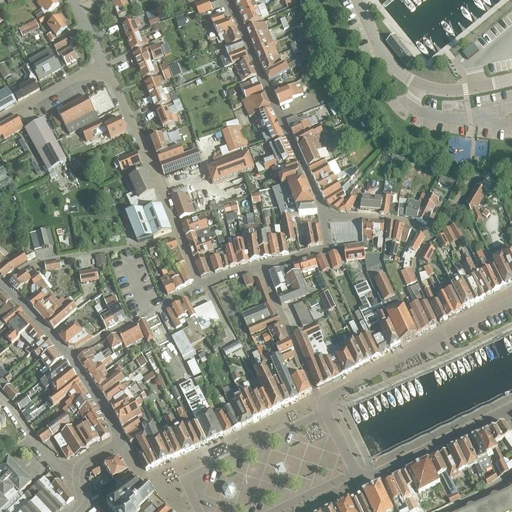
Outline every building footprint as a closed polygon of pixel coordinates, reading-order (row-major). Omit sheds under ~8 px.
[(43,0),(38,4),(36,5),(40,11),(43,16),(46,14),(48,12),(49,13),(59,5),(55,0),(43,0)] [(122,0),(113,4),(118,18),(130,14),(125,0),(122,0)] [(140,0),(128,0),(133,11),(143,7),(140,0)] [(196,5),(200,16),(212,11),(207,0),(196,5)] [(254,2),(252,0),(235,0),(234,1),(237,9),(254,2)] [(282,0),(279,1),(280,2),(283,0),(284,0),(288,8),(297,4),(295,0),(282,0)] [(258,11),(256,8),(254,2),(237,9),(241,18),(258,11)] [(258,11),(241,18),(245,26),(261,19),(259,13),(265,10),(263,5),(256,8),(258,11)] [(215,27),(225,22),(222,15),(211,19),(215,27)] [(49,26),(57,37),(67,29),(63,24),(66,22),(61,16),(49,26)] [(219,38),(237,30),(232,19),(225,22),(215,27),(219,38)] [(127,39),(139,34),(136,28),(140,26),(138,20),(122,27),(127,39)] [(35,22),(19,30),(22,37),(39,29),(35,22)] [(250,39),(268,32),(264,23),(246,29),(250,39)] [(219,38),(216,39),(219,44),(225,41),(228,48),(242,42),(237,30),(219,38)] [(256,52),(273,45),(268,32),(250,39),(256,52)] [(139,34),(127,39),(132,51),(147,45),(145,38),(141,39),(139,34)] [(386,43),(406,68),(414,61),(394,36),(386,43)] [(52,45),(56,52),(68,45),(64,38),(52,45)] [(229,57),(245,50),(242,42),(228,48),(225,49),(229,57)] [(167,44),(162,47),(166,56),(171,54),(167,44)] [(316,49),(314,44),(303,49),(306,54),(316,49)] [(149,49),(133,55),(138,68),(150,63),(148,57),(152,56),(154,60),(162,57),(157,45),(149,49)] [(261,65),(278,57),(273,45),(256,52),(261,65)] [(67,66),(77,60),(70,48),(57,55),(59,58),(62,57),(67,66)] [(29,61),(28,62),(32,68),(39,81),(60,69),(53,56),(49,50),(38,59),(29,61)] [(245,50),(229,57),(233,66),(249,59),(245,50)] [(278,57),(261,65),(265,74),(285,64),(281,65),(278,57)] [(236,67),(243,83),(257,77),(250,61),(236,67)] [(150,63),(138,68),(143,80),(159,74),(156,67),(153,68),(150,63)] [(285,64),(265,74),(269,82),(285,73),(300,66),(299,64),(296,65),(295,63),(290,65),(290,67),(287,68),(285,64)] [(0,65),(0,73),(4,81),(12,76),(4,64),(0,65)] [(176,64),(168,66),(173,77),(177,75),(174,67),(177,66),(176,64)] [(162,75),(169,72),(166,65),(159,67),(162,75)] [(36,81),(28,66),(22,70),(26,76),(24,82),(16,87),(15,85),(10,89),(18,103),(23,99),(23,100),(39,90),(34,82),(36,81)] [(47,87),(66,79),(63,71),(44,79),(47,87)] [(169,72),(162,75),(165,82),(171,79),(169,72)] [(150,96),(162,91),(160,86),(163,84),(161,78),(145,84),(150,96)] [(91,86),(97,99),(112,92),(107,79),(91,86)] [(247,100),(264,93),(258,79),(241,87),(247,100)] [(278,82),(272,84),(275,91),(280,89),(278,82)] [(274,94),(280,107),(292,103),(291,100),(303,96),(298,84),(274,94)] [(0,112),(16,103),(8,89),(0,93),(0,112)] [(162,91),(150,96),(155,109),(171,102),(168,95),(164,97),(162,91)] [(264,93),(247,100),(243,102),(250,117),(271,109),(264,93)] [(64,124),(70,135),(99,120),(87,97),(58,113),(58,114),(51,118),(56,128),(64,124)] [(168,110),(157,114),(163,128),(173,124),(173,123),(178,121),(175,114),(183,111),(179,101),(173,104),(174,108),(168,111),(168,110)] [(266,144),(284,138),(272,111),(258,116),(261,122),(256,123),(259,129),(266,126),(269,134),(263,137),(266,144)] [(0,130),(3,136),(5,140),(24,129),(18,116),(0,126),(0,130)] [(294,137),(312,128),(308,122),(308,121),(306,116),(298,120),(297,117),(287,121),(291,129),(294,137)] [(111,140),(127,132),(121,120),(102,129),(99,122),(81,130),(87,143),(107,133),(111,140)] [(26,130),(49,172),(66,162),(44,121),(26,130)] [(206,169),(212,185),(254,169),(246,148),(249,147),(241,126),(222,133),(227,147),(219,150),(222,156),(212,159),(215,166),(206,169)] [(299,148),(319,138),(324,135),(319,127),(295,139),(299,148)] [(176,143),(170,145),(167,134),(151,140),(164,177),(202,163),(198,151),(184,156),(181,148),(178,149),(176,143)] [(312,174),(328,166),(325,161),(330,159),(326,151),(319,138),(299,148),(312,174)] [(266,171),(266,172),(295,161),(285,139),(269,146),(275,159),(262,163),(261,159),(258,162),(255,163),(258,174),(266,171)] [(18,142),(24,153),(28,151),(22,140),(18,142)] [(120,168),(122,172),(142,163),(137,154),(114,164),(116,169),(120,168)] [(34,162),(30,164),(37,175),(40,173),(34,162)] [(328,166),(312,174),(316,183),(333,175),(335,178),(341,175),(335,162),(328,166)] [(279,178),(300,170),(296,163),(278,169),(271,171),(274,180),(279,178)] [(316,183),(321,192),(338,183),(344,179),(347,176),(351,180),(359,172),(355,168),(344,173),(344,174),(341,175),(335,178),(333,175),(316,183)] [(282,217),(290,217),(317,215),(316,207),(305,178),(304,179),(300,170),(279,178),(282,186),(278,187),(273,189),(280,211),(282,217)] [(133,202),(137,209),(156,200),(153,193),(155,192),(146,172),(130,179),(139,199),(133,202)] [(325,201),(342,190),(338,183),(321,192),(325,201)] [(331,209),(346,198),(344,194),(350,187),(347,184),(342,190),(325,201),(331,209)] [(466,202),(473,215),(486,193),(475,187),(466,202)] [(400,197),(409,198),(410,189),(401,188),(400,197)] [(351,197),(348,201),(338,211),(349,213),(357,200),(360,192),(355,189),(351,197)] [(382,212),(381,215),(388,215),(398,216),(399,209),(389,208),(392,190),(385,189),(384,194),(382,212)] [(196,193),(198,203),(205,202),(204,192),(196,193)] [(382,212),(384,194),(380,193),(380,198),(362,198),(361,211),(382,212)] [(176,210),(190,205),(187,195),(173,200),(176,210)] [(398,216),(406,218),(416,221),(427,197),(421,195),(417,203),(409,201),(400,200),(399,209),(398,216)] [(427,197),(416,221),(417,221),(426,225),(438,200),(429,195),(428,195),(427,197)] [(338,211),(348,201),(346,198),(331,209),(338,211)] [(190,205),(176,210),(180,220),(194,214),(190,205)] [(154,239),(172,233),(162,207),(144,213),(144,211),(126,214),(139,244),(154,239)] [(290,217),(282,217),(283,227),(292,225),(290,217)] [(187,238),(200,232),(208,229),(203,219),(191,223),(190,219),(181,223),(187,238)] [(303,219),(299,220),(300,225),(303,224),(308,248),(315,246),(316,246),(312,222),(304,223),(303,219)] [(319,221),(312,222),(316,246),(322,244),(319,221)] [(374,239),(374,223),(363,222),(363,234),(364,247),(364,249),(367,249),(367,241),(372,241),(372,239),(374,239)] [(374,223),(374,239),(378,239),(377,248),(381,249),(383,237),(384,237),(385,223),(374,223)] [(393,243),(397,224),(387,223),(386,242),(393,243)] [(401,242),(404,227),(397,224),(393,243),(391,257),(396,258),(401,242)] [(292,225),(283,227),(285,236),(286,243),(298,240),(295,225),(292,225)] [(456,225),(449,229),(456,241),(463,237),(456,225)] [(256,227),(246,228),(249,254),(248,254),(249,263),(260,260),(257,235),(256,227)] [(404,227),(401,242),(406,244),(408,241),(411,230),(404,227)] [(277,228),(275,228),(277,238),(281,256),(288,255),(286,243),(285,236),(281,237),(280,229),(277,229),(277,228)] [(456,241),(449,229),(442,233),(449,245),(456,241)] [(270,230),(266,231),(266,233),(271,258),(279,256),(281,256),(277,238),(272,238),(270,230)] [(45,232),(31,235),(35,251),(40,250),(49,247),(45,232)] [(108,234),(110,245),(122,243),(120,232),(108,234)] [(190,248),(204,243),(200,232),(187,238),(190,248)] [(266,233),(257,235),(260,260),(271,258),(266,233)] [(404,256),(403,260),(405,260),(404,261),(404,263),(403,269),(408,269),(409,263),(407,262),(408,258),(412,260),(415,254),(424,238),(417,234),(409,250),(406,257),(404,256)] [(436,239),(442,249),(449,245),(443,235),(436,239)] [(230,247),(225,248),(226,252),(231,268),(237,266),(238,266),(235,251),(233,244),(231,239),(227,240),(230,247)] [(174,255),(180,253),(175,241),(166,244),(169,252),(173,251),(174,255)] [(194,259),(203,255),(209,254),(210,258),(215,256),(210,241),(204,243),(190,248),(194,259)] [(243,242),(233,244),(235,251),(238,266),(249,263),(248,254),(246,255),(243,242)] [(148,249),(150,255),(158,253),(155,246),(148,249)] [(366,260),(364,249),(364,247),(353,248),(345,249),(347,263),(366,260)] [(420,260),(428,264),(435,251),(427,247),(420,260)] [(511,284),(511,250),(503,255),(503,256),(493,261),(494,263),(500,274),(506,287),(511,284)] [(226,252),(219,254),(219,255),(220,256),(224,270),(230,268),(231,268),(226,252)] [(329,255),(333,270),(343,267),(339,252),(329,255)] [(481,252),(476,254),(484,269),(484,268),(485,270),(482,272),(493,294),(500,290),(493,275),(488,266),(481,252)] [(21,253),(8,262),(14,271),(27,263),(21,253)] [(179,253),(171,257),(174,266),(175,269),(178,273),(184,288),(190,285),(193,283),(192,280),(187,271),(184,264),(180,254),(179,253)] [(95,257),(97,268),(107,266),(105,255),(95,257)] [(196,264),(205,261),(203,255),(194,259),(196,264)] [(224,271),(220,256),(210,259),(215,273),(224,271)] [(317,258),(323,273),(330,270),(325,256),(317,258)] [(486,298),(493,294),(482,272),(477,274),(476,272),(470,258),(466,260),(468,262),(476,278),(486,298)] [(0,264),(0,275),(4,279),(14,271),(8,262),(5,259),(2,262),(0,264)] [(300,273),(301,274),(303,274),(318,269),(315,259),(300,264),(301,269),(302,272),(300,273)] [(459,266),(455,268),(458,275),(474,305),(481,301),(481,302),(487,299),(486,298),(476,278),(468,262),(466,260),(465,260),(467,263),(463,265),(470,278),(466,281),(459,266)] [(205,261),(196,264),(201,278),(210,274),(205,261)] [(45,265),(46,272),(61,270),(60,262),(45,265)] [(494,263),(488,266),(493,275),(500,290),(506,287),(500,274),(494,263)] [(426,273),(427,277),(428,278),(434,274),(430,267),(423,269),(426,273)] [(168,296),(177,292),(170,277),(166,268),(162,270),(165,277),(166,276),(167,278),(161,281),(168,296)] [(284,279),(285,279),(290,277),(287,268),(283,269),(270,274),(276,290),(281,288),(283,292),(286,291),(287,294),(289,294),(284,279)] [(401,272),(407,287),(417,283),(411,268),(401,272)] [(96,271),(80,274),(82,284),(97,281),(96,271)] [(17,291),(31,281),(24,272),(21,274),(10,283),(17,291)] [(184,288),(178,273),(170,277),(177,292),(184,288)] [(310,296),(301,274),(300,273),(294,275),(290,277),(285,279),(288,288),(291,287),(293,292),(289,294),(287,294),(279,298),(282,306),(310,296)] [(35,310),(53,297),(54,296),(38,275),(31,281),(33,285),(32,287),(31,288),(31,293),(31,295),(33,296),(27,301),(35,310)] [(464,310),(474,305),(458,275),(449,279),(454,289),(464,310)] [(244,279),(247,288),(254,285),(251,276),(244,279)] [(417,336),(407,316),(399,298),(397,299),(399,303),(396,304),(393,298),(395,297),(385,276),(375,280),(381,293),(377,295),(382,304),(386,312),(401,345),(417,336)] [(260,294),(267,291),(262,280),(255,283),(260,294)] [(366,295),(361,285),(354,289),(358,298),(359,297),(362,296),(366,295)] [(430,329),(415,298),(413,293),(411,289),(408,290),(413,301),(416,304),(410,308),(423,333),(430,329)] [(449,318),(439,299),(435,301),(433,297),(429,289),(426,291),(428,296),(441,323),(449,318)] [(456,314),(464,310),(454,289),(445,294),(456,314)] [(264,306),(272,304),(267,291),(260,294),(264,306)] [(320,296),(325,306),(332,303),(327,292),(320,296)] [(0,313),(12,302),(5,294),(0,299),(0,313)] [(449,318),(456,314),(445,294),(438,298),(439,299),(449,318)] [(415,298),(430,329),(435,326),(434,324),(437,323),(427,303),(424,304),(420,295),(415,298)] [(391,350),(401,345),(386,312),(382,304),(381,305),(369,311),(362,296),(359,297),(364,308),(362,309),(363,312),(361,313),(369,329),(380,324),(381,326),(380,327),(383,333),(391,350)] [(48,324),(72,304),(69,300),(66,303),(63,299),(58,303),(53,297),(35,310),(48,324)] [(115,297),(104,302),(109,312),(117,325),(127,320),(126,319),(121,308),(119,306),(116,299),(115,297)] [(197,318),(194,312),(188,301),(172,308),(173,310),(168,312),(177,329),(181,326),(179,322),(185,319),(190,329),(183,332),(172,338),(182,358),(194,352),(191,347),(206,339),(203,332),(195,319),(197,318)] [(0,317),(3,321),(18,308),(12,302),(0,313),(0,317)] [(296,313),(307,308),(304,303),(293,307),(296,313)] [(72,304),(48,324),(54,331),(77,311),(74,307),(72,304)] [(195,319),(203,332),(221,324),(212,304),(194,312),(197,318),(195,319)] [(248,330),(278,317),(272,304),(264,306),(242,316),(248,330)] [(99,306),(95,308),(100,317),(103,315),(99,306)] [(13,324),(24,315),(18,308),(3,321),(0,324),(0,329),(5,325),(8,328),(10,326),(13,324)] [(298,319),(309,314),(307,308),(296,313),(298,319)] [(417,336),(423,333),(410,308),(408,309),(411,314),(407,316),(417,336)] [(360,311),(356,313),(361,324),(360,324),(366,337),(362,339),(373,361),(380,357),(373,341),(370,335),(372,334),(369,329),(361,313),(360,311)] [(107,331),(117,325),(109,312),(103,315),(100,317),(107,331)] [(300,324),(311,319),(309,314),(298,319),(300,324)] [(31,328),(33,326),(24,315),(13,324),(10,326),(14,331),(6,338),(12,345),(22,336),(22,337),(23,336),(22,336),(30,329),(30,330),(31,329),(31,328)] [(278,317),(248,330),(251,337),(281,324),(278,317)] [(311,319),(300,324),(302,328),(313,324),(311,319)] [(153,338),(146,324),(145,321),(139,324),(148,340),(153,338)] [(146,324),(153,338),(158,347),(164,344),(152,321),(146,324)] [(373,361),(362,339),(354,323),(350,325),(358,340),(354,342),(365,365),(373,361)] [(59,337),(69,348),(76,349),(93,339),(91,337),(86,329),(82,332),(75,324),(59,337)] [(119,335),(126,348),(145,339),(137,325),(119,335)] [(277,338),(287,334),(283,325),(268,332),(273,342),(275,342),(274,340),(277,339),(277,338)] [(23,336),(22,337),(33,349),(45,339),(33,326),(31,328),(31,329),(30,330),(30,329),(22,336),(23,336)] [(343,330),(346,337),(351,335),(348,328),(343,330)] [(380,357),(391,350),(383,333),(374,337),(376,340),(373,341),(380,357)] [(279,357),(291,353),(294,351),(287,334),(277,338),(277,339),(280,346),(275,348),(279,357)] [(107,341),(113,350),(122,345),(117,336),(107,341)] [(38,360),(53,347),(47,340),(33,352),(33,353),(38,360)] [(211,347),(214,351),(224,346),(222,341),(211,347)] [(344,353),(342,354),(337,357),(336,356),(331,359),(323,341),(317,345),(333,382),(347,375),(354,372),(344,353)] [(365,365),(354,342),(354,341),(343,347),(342,345),(339,347),(342,354),(344,353),(354,372),(357,370),(356,370),(365,365)] [(231,354),(230,352),(241,346),(239,342),(228,348),(223,351),(226,357),(231,354)] [(151,345),(146,347),(154,363),(159,361),(151,345)] [(318,389),(333,382),(317,345),(312,348),(313,350),(303,354),(318,389)] [(53,347),(38,360),(46,369),(40,374),(43,377),(63,360),(54,349),(53,347)] [(272,363),(272,362),(269,356),(265,357),(261,348),(257,350),(258,353),(265,366),(272,363)] [(84,368),(98,358),(93,349),(78,359),(84,368)] [(143,349),(138,352),(143,360),(148,356),(143,349)] [(204,353),(197,357),(199,362),(207,358),(204,353)] [(283,407),(268,373),(265,366),(258,353),(253,356),(259,368),(254,370),(262,386),(274,412),(283,407)] [(280,358),(282,363),(293,358),(291,353),(279,357),(280,358)] [(98,358),(84,368),(89,375),(106,362),(110,359),(108,356),(104,359),(101,355),(98,358)] [(106,362),(89,375),(94,383),(106,374),(103,369),(113,362),(117,360),(114,356),(111,359),(110,359),(106,362)] [(298,399),(288,377),(282,363),(280,358),(272,362),(272,363),(279,379),(291,404),(298,399)] [(66,363),(41,384),(47,391),(52,387),(71,371),(66,363)] [(136,376),(145,371),(142,365),(132,370),(136,376)] [(100,390),(122,372),(121,372),(123,370),(120,367),(108,376),(106,374),(94,383),(100,390)] [(52,387),(47,391),(53,400),(77,380),(71,371),(52,387)] [(122,372),(100,390),(104,396),(127,380),(122,372)] [(291,404),(279,379),(275,381),(271,372),(268,373),(283,407),(291,404)] [(288,377),(298,399),(312,392),(305,375),(299,378),(297,373),(288,377)] [(8,374),(2,380),(0,381),(0,388),(1,390),(8,383),(7,382),(12,378),(8,374)] [(144,380),(146,384),(155,378),(152,374),(144,380)] [(233,378),(235,384),(241,381),(239,375),(233,378)] [(110,405),(136,385),(136,384),(143,379),(140,376),(134,380),(131,377),(127,380),(104,396),(110,405)] [(202,376),(194,380),(198,387),(206,383),(202,376)] [(54,407),(68,396),(81,386),(77,380),(53,400),(50,402),(54,407)] [(268,415),(258,394),(254,396),(248,384),(244,386),(247,392),(259,419),(268,415)] [(142,401),(146,399),(136,385),(110,405),(113,410),(115,415),(137,400),(138,402),(142,399),(142,401)] [(4,392),(13,402),(21,396),(11,386),(4,392)] [(72,411),(89,396),(81,386),(68,396),(71,400),(65,405),(67,408),(62,411),(65,415),(69,412),(70,411),(71,410),(72,411)] [(268,415),(274,412),(262,386),(255,389),(258,394),(268,415)] [(171,390),(176,401),(181,399),(175,388),(171,390)] [(223,437),(209,409),(198,388),(194,390),(198,397),(187,403),(195,420),(208,444),(223,437)] [(254,422),(259,419),(247,392),(241,395),(243,400),(254,422)] [(148,398),(151,404),(157,401),(154,395),(148,398)] [(254,422),(243,400),(234,404),(230,395),(226,397),(231,408),(234,413),(242,428),(254,422)] [(17,404),(21,411),(31,403),(26,396),(17,404)] [(81,413),(93,403),(89,396),(72,411),(71,410),(70,411),(73,414),(78,410),(79,411),(81,413)] [(145,407),(151,404),(148,398),(146,399),(142,401),(144,402),(144,404),(145,407)] [(144,402),(142,401),(142,399),(138,402),(135,404),(137,408),(144,404),(144,402)] [(135,404),(138,402),(137,400),(115,415),(120,425),(140,413),(137,408),(135,404)] [(234,413),(231,408),(229,410),(224,400),(220,402),(227,418),(227,419),(234,431),(242,428),(234,413)] [(37,401),(28,409),(31,413),(41,404),(37,401)] [(88,419),(99,412),(93,403),(81,413),(80,414),(84,421),(88,419)] [(234,431),(227,419),(225,420),(221,413),(217,415),(213,407),(209,409),(223,437),(234,431)] [(201,447),(186,416),(183,410),(178,412),(182,420),(183,420),(187,427),(184,429),(194,450),(201,447)] [(25,419),(28,423),(40,415),(37,411),(25,419)] [(91,424),(102,441),(103,442),(111,437),(102,422),(104,421),(99,412),(88,419),(91,424)] [(123,430),(138,420),(142,418),(140,413),(120,425),(123,430)] [(72,423),(68,417),(66,415),(57,421),(63,430),(72,423)] [(208,444),(195,420),(192,421),(189,416),(188,416),(187,415),(186,416),(201,447),(208,444)] [(194,450),(184,429),(183,428),(178,430),(171,416),(165,419),(169,427),(183,455),(194,450)] [(127,437),(142,428),(138,420),(123,430),(127,437)] [(53,437),(63,430),(57,421),(47,429),(53,437)] [(488,431),(495,443),(504,439),(508,445),(510,443),(511,446),(511,435),(504,423),(488,431)] [(86,450),(102,441),(91,424),(76,433),(86,450)] [(170,461),(157,432),(153,424),(143,430),(146,437),(159,466),(170,461)] [(176,458),(183,455),(169,427),(163,430),(176,458)] [(86,450),(76,433),(73,428),(62,434),(76,456),(77,457),(87,451),(86,450)] [(146,437),(143,430),(142,428),(127,437),(131,445),(137,441),(146,437)] [(44,444),(53,437),(47,429),(37,436),(41,441),(44,444)] [(176,458),(163,430),(163,429),(157,432),(170,461),(176,458)] [(497,449),(495,443),(488,431),(477,436),(486,454),(491,451),(497,464),(495,465),(501,477),(508,471),(501,457),(497,449)] [(75,456),(76,456),(62,434),(55,439),(60,448),(68,461),(75,456)] [(489,461),(486,454),(477,436),(467,441),(478,463),(482,473),(492,468),(489,461)] [(147,471),(159,466),(146,437),(137,441),(144,455),(139,458),(147,471)] [(487,486),(485,480),(482,473),(478,463),(467,441),(456,447),(458,452),(460,453),(459,454),(464,465),(466,470),(474,466),(483,488),(487,486)] [(302,456),(310,453),(307,445),(299,448),(302,456)] [(458,452),(456,447),(455,447),(447,451),(448,451),(439,455),(445,470),(446,470),(451,480),(461,475),(460,473),(466,470),(464,465),(459,454),(460,453),(458,452)] [(460,500),(451,480),(446,470),(445,470),(439,455),(428,461),(436,477),(441,475),(452,496),(447,499),(450,505),(460,500)] [(0,511),(59,511),(64,507),(66,505),(51,486),(44,478),(24,497),(20,493),(31,483),(9,460),(8,458),(0,465),(0,511)] [(103,466),(92,473),(95,477),(105,471),(113,480),(114,479),(127,470),(118,458),(103,466),(103,467),(103,466)] [(440,483),(436,477),(428,461),(406,471),(407,472),(401,475),(408,488),(413,486),(417,493),(418,492),(419,494),(440,483)] [(114,479),(123,491),(136,481),(127,470),(114,479)] [(485,480),(487,486),(497,479),(495,473),(485,480)] [(411,496),(408,488),(401,475),(393,478),(402,497),(403,501),(411,496)] [(95,478),(89,481),(93,488),(99,486),(95,478)] [(397,499),(402,497),(393,478),(384,483),(394,504),(398,502),(397,499)] [(58,480),(51,486),(66,505),(73,499),(58,480)] [(113,511),(117,511),(144,488),(136,481),(123,491),(107,504),(113,511)] [(511,511),(511,481),(511,482),(511,486),(505,491),(496,495),(494,495),(492,496),(490,498),(472,506),(470,506),(468,507),(466,509),(459,511),(511,511)] [(232,486),(226,485),(222,490),(225,496),(231,497),(234,492),(232,486)] [(363,493),(371,511),(392,511),(379,485),(363,493)] [(153,496),(154,497),(155,496),(145,488),(144,488),(117,511),(138,511),(153,496)] [(371,511),(363,493),(349,500),(354,511),(371,511)] [(162,511),(165,509),(153,498),(154,497),(153,496),(138,511),(162,511)] [(354,511),(349,500),(331,509),(332,511),(354,511)]
